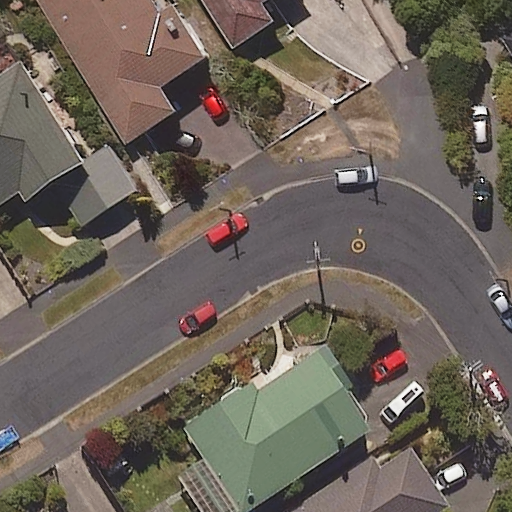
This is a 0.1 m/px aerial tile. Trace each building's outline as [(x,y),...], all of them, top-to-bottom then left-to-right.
[(164,9),(158,0),(39,0),(129,143),(180,110),(165,86),(211,57),(176,2),(164,9)] [(269,0),(204,0),(234,48),(278,21),(267,2),(269,0)] [(0,78),(0,218),(90,162),(27,61),(0,78)] [(139,191),(115,152),(60,186),(83,225),(139,191)] [(247,511),(370,438),(318,350),(185,430),(205,463),(181,477),(201,511),(247,511)] [(447,511),(408,451),(380,469),(375,461),(296,511),(447,511)]
